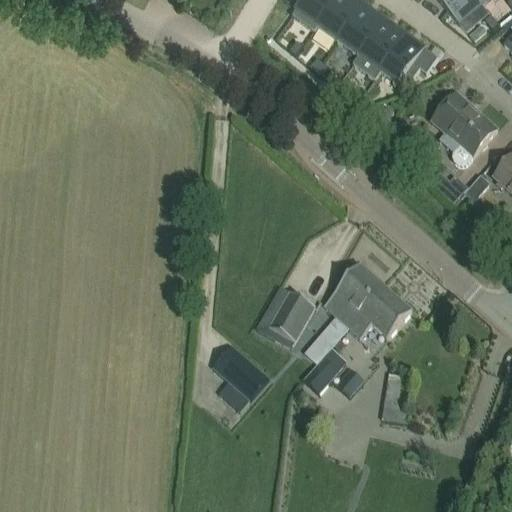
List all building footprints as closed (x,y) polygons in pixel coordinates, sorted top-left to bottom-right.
[(306,0),(292,20),(315,36),(318,32),(317,32),(339,0),(306,0)] [(353,0),(339,0),(317,32),(318,32),(338,47),(365,9),(353,0)] [(474,0),(435,0),(459,29),(467,38),(489,19),(482,10),(482,9),(474,0)] [(474,0),(482,9),(493,0),(474,0)] [(365,9),(338,47),(359,61),(359,62),(387,24),(365,9)] [(490,19),(484,25),(492,34),(498,29),(490,19)] [(359,61),(353,69),(376,85),(381,77),(408,38),(387,24),(359,62),(359,61)] [(482,31),(470,41),(475,47),(487,37),(482,31)] [(408,38),(381,77),(399,90),(406,81),(413,85),(420,74),(427,79),(438,63),(425,54),(411,44),(412,42),(408,38)] [(298,46),(290,55),(296,60),(304,51),(298,46)] [(318,62),(310,72),(316,77),(324,68),(318,62)] [(324,68),(316,77),(322,82),(330,73),(324,68)] [(350,98),(342,107),(348,112),(356,103),(350,98)] [(457,99),(432,127),(432,128),(435,125),(463,149),(455,158),(454,158),(453,159),(453,162),(454,167),(458,170),(462,171),(467,170),(472,163),(498,134),(497,134),(495,135),(481,122),(479,123),(467,113),(470,110),(457,99)] [(356,103),(348,112),(354,117),(362,108),(356,103)] [(382,112),(379,111),(378,110),(358,118),(372,129),(383,135),(393,118),(382,112)] [(511,164),(495,184),(511,199),(511,164)] [(441,179),(432,188),(442,197),(451,188),(441,179)] [(480,182),(466,198),(475,206),(489,190),(480,182)] [(347,331),(382,291),(360,271),(325,311),(338,322),(347,331)] [(382,291),(347,331),(350,333),(361,343),(373,330),(388,344),(412,317),(382,291)] [(291,299),(276,325),(272,333),(295,346),(314,312),(291,299)] [(338,322),(305,359),(318,370),(323,364),(350,333),(347,331),(338,322)] [(231,352),(213,373),(251,406),(270,384),(231,352)] [(318,370),(303,387),(318,400),(338,377),(323,364),(318,370)] [(350,374),(337,389),(350,401),(364,387),(350,374)] [(413,383),(390,380),(384,417),(407,421),(413,383)]
